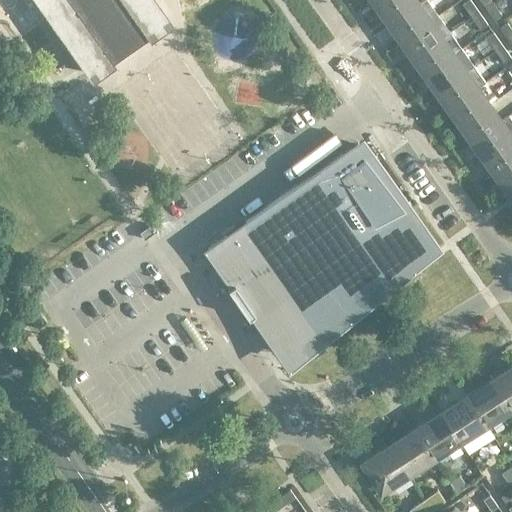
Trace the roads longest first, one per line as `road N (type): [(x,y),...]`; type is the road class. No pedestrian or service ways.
road 1 (residential): [(511,265),(318,0)]
road 2 (residential): [(285,423),(511,282)]
road 3 (residential): [(285,423),(152,239)]
road 4 (residential): [(161,511),(285,423)]
